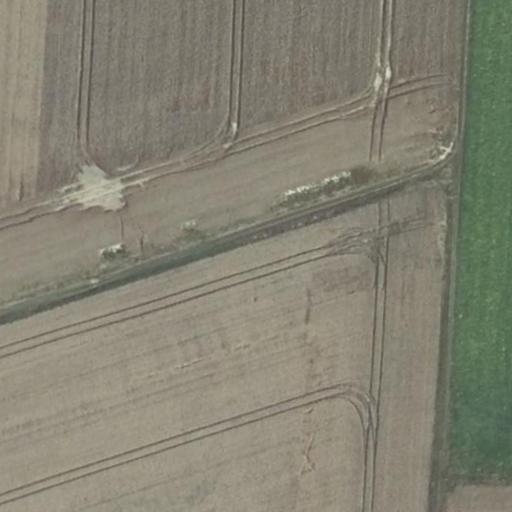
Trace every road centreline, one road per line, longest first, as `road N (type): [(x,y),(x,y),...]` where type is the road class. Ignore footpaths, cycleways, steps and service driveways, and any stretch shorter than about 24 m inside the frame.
road 1 (track): [(415,511),(440,0)]
road 2 (track): [(0,306),(431,165)]
